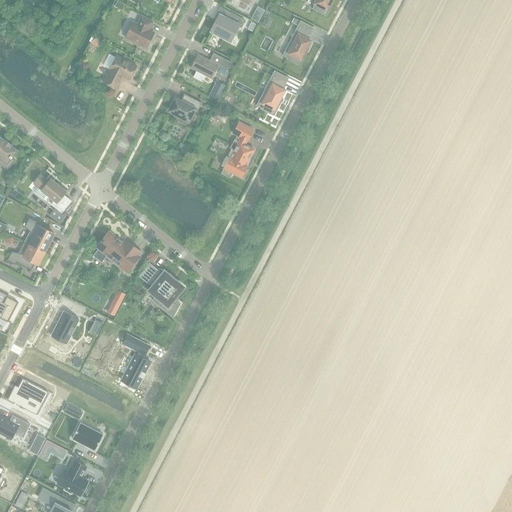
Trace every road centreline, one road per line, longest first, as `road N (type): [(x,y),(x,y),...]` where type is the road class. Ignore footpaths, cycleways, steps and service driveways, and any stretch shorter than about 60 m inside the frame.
road 1 (track): [(243,298),(397,0)]
road 2 (residential): [(355,0),(210,276)]
road 3 (residential): [(210,276),(88,511)]
road 4 (track): [(135,511),(243,298)]
road 5 (residential): [(199,0),(101,186)]
road 6 (residential): [(210,276),(101,186)]
road 7 (residential): [(101,186),(0,107)]
road 8 (residential): [(42,297),(101,186)]
